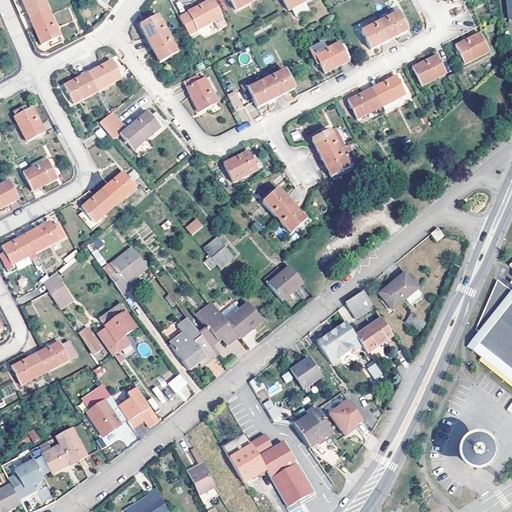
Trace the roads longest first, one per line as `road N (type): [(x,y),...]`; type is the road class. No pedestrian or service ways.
road 1 (residential): [(437,216),(63,511)]
road 2 (secondary): [(365,511),(407,441),(509,208)]
road 3 (secondary): [(485,228),(397,425),(337,511)]
road 4 (residential): [(269,122),(430,39),(422,0)]
road 5 (residential): [(112,36),(199,144),(217,149),(269,122)]
road 6 (residential): [(40,74),(83,163),(82,181),(0,230)]
